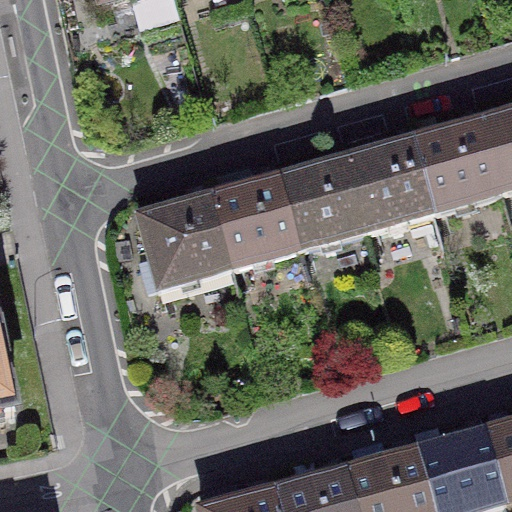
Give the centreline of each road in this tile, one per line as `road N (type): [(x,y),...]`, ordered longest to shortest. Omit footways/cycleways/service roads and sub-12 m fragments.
road 1 (residential): [(69,195),(511,69)]
road 2 (residential): [(124,474),(511,362)]
road 3 (residential): [(124,474),(69,195)]
road 4 (residential): [(69,195),(26,0)]
road 5 (residential): [(0,507),(124,474)]
